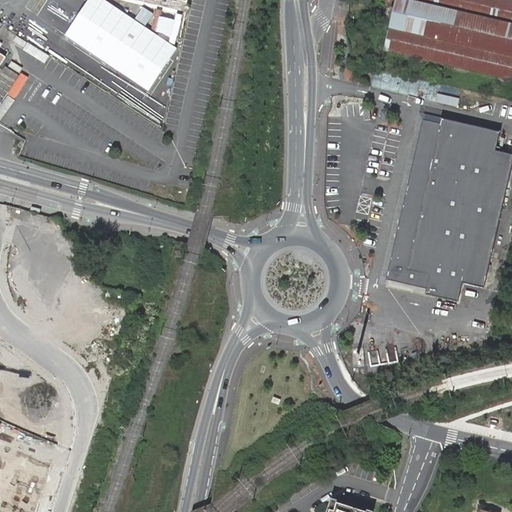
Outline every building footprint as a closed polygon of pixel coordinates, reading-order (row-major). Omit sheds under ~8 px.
[(177,48),(104,0),(89,0),(66,36),(148,91),(177,48)] [(172,30),(182,16),(160,0),(151,0),(145,9),(172,30)] [(511,0),(400,0),(390,49),(511,75),(511,0)] [(66,78),(70,72),(54,62),(50,68),(66,78)] [(457,107),(459,99),(439,94),(437,103),(457,107)] [(442,121),(426,117),(389,278),(431,287),(430,292),(461,300),(465,280),(485,285),(511,167),(511,152),(496,149),(501,128),(443,115),(442,121)] [(34,511),(50,466),(0,444),(0,511),(34,511)] [(370,511),(371,510),(332,499),(328,511),(370,511)]
